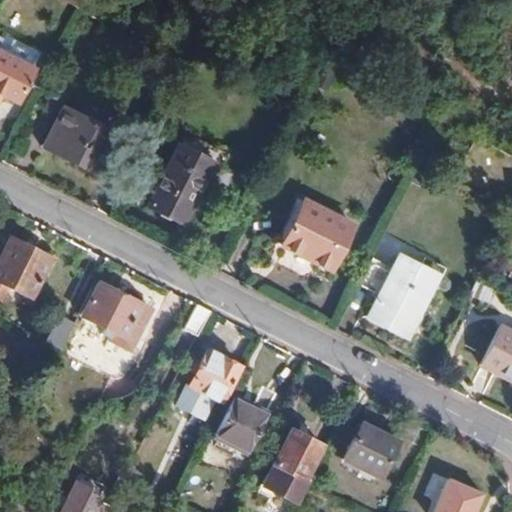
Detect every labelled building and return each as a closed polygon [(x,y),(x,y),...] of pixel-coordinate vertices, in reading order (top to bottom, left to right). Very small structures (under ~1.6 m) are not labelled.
[(0,93),(15,101),(32,69),(31,69),(37,56),(9,42),(7,48),(0,44),(0,40),(1,38),(0,37),(0,93)] [(97,125),(60,106),(40,144),(77,164),(97,125)] [(180,147),(150,208),(181,223),(211,162),(180,147)] [(352,228),(304,203),(283,246),(331,271),(352,228)] [(49,258),(9,238),(0,256),(0,281),(29,296),(49,258)] [(378,295),(367,317),(403,336),(433,275),(398,257),(390,273),(368,261),(356,284),(378,295)] [(131,347),(149,313),(95,284),(80,313),(101,325),(98,330),(131,347)] [(181,365),(208,311),(195,304),(181,330),(178,329),(165,356),(181,365)] [(58,350),(72,323),(57,315),(43,341),(58,350)] [(511,331),(500,325),(480,364),(511,380),(511,331)] [(222,356),(206,349),(189,383),(221,399),(238,364),(234,363),(236,359),(224,353),(222,356)] [(263,414),(230,397),(212,433),(245,448),(263,414)] [(396,438),(359,420),(341,456),(378,475),(396,438)] [(302,476),(318,444),(289,430),(261,485),(294,501),(302,485),(306,478),(302,476)] [(471,511),(481,491),(447,477),(431,511),(471,511)] [(305,511),(316,491),(302,485),(294,501),(288,511),(305,511)] [(75,503),(78,498),(68,494),(65,499),(75,503)] [(102,511),(94,507),(78,498),(75,503),(65,499),(58,511),(102,511)] [(43,511),(31,506),(28,511),(6,499),(0,510),(0,511),(43,511)]
